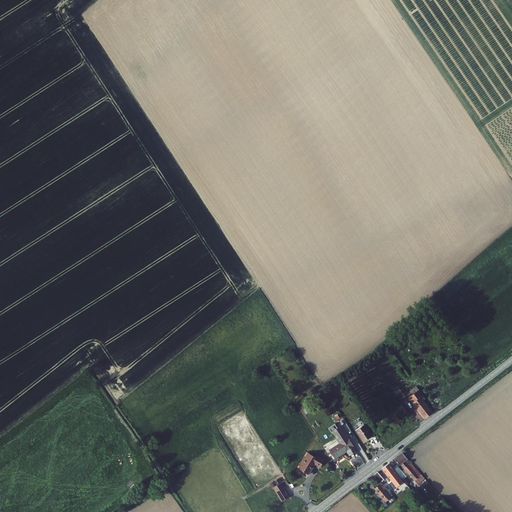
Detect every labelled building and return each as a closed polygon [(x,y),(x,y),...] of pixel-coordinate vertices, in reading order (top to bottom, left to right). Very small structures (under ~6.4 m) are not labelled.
[(400,396),(402,399),(406,396),(399,387),(393,391),(398,397),(400,396)] [(417,393),(410,397),(425,421),(433,415),(425,402),(427,400),(419,387),(415,390),(417,393)] [(408,408),(392,419),(396,427),(413,416),(408,408)] [(364,426),(356,430),(363,442),(371,437),(364,426)] [(329,449),(328,450),(333,459),(345,452),(348,457),(356,452),(345,433),(343,434),(341,430),(335,433),(337,438),(336,439),(337,440),(339,443),(334,445),(332,442),(327,445),(327,447),(329,449)] [(401,467),(404,471),(411,465),(402,455),(394,461),(400,468),(401,467)] [(316,460),(308,456),(299,472),(309,478),(315,467),(320,470),(325,463),(317,458),(316,460)] [(390,463),(388,465),(397,476),(400,475),(401,474),(398,471),(397,472),(390,463)] [(392,484),(386,489),(389,493),(391,495),(399,488),(402,491),(407,488),(402,482),(397,476),(388,465),(381,470),(392,484)] [(404,471),(409,476),(416,471),(411,465),(404,471)] [(409,476),(416,484),(423,479),(416,471),(409,476)] [(374,476),(379,482),(383,478),(378,473),(374,476)] [(281,485),(274,489),(282,504),(289,500),(281,485)] [(374,489),(384,500),(390,495),(388,494),(389,493),(386,489),(385,489),(384,490),(380,485),(374,489)]
